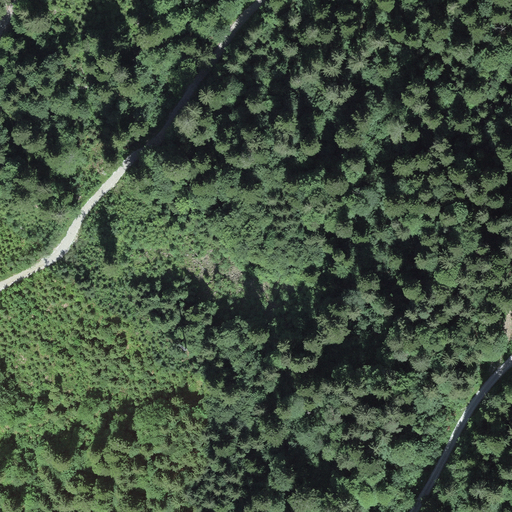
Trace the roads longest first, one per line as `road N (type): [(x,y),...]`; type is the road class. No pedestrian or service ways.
road 1 (track): [(0,286),(56,257),(84,210),(166,133),(231,31),(261,0)]
road 2 (track): [(410,511),(476,400),(511,359)]
